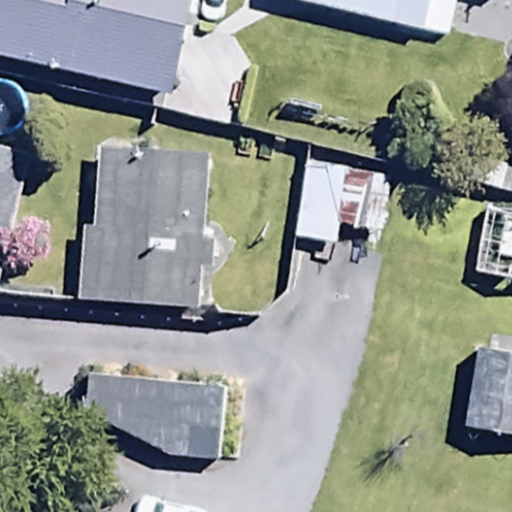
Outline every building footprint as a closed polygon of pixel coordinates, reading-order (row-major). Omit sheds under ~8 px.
[(0,0),(0,58),(163,97),(186,0),(0,0)] [(430,0),(267,0),(423,36),(430,0)] [(205,239),(209,151),(91,145),(87,227),(77,227),(73,305),(193,311),(195,274),(216,275),(218,240),(205,239)] [(0,272),(30,156),(0,148),(0,272)] [(334,249),(337,228),(383,234),(392,170),(300,161),(290,244),(334,249)] [(511,212),(470,205),(457,281),(511,290),(511,212)] [(511,352),(472,348),(461,432),(511,438),(511,352)] [(222,386),(89,370),(83,410),(162,455),(213,460),(222,386)]
